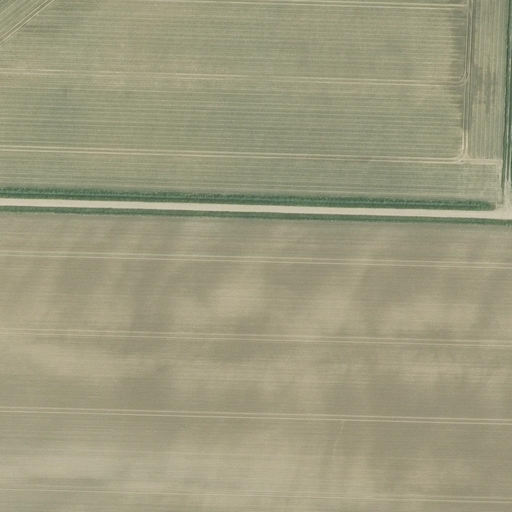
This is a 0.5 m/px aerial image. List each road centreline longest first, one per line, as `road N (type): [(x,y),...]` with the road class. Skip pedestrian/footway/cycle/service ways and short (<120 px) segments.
road 1 (track): [(0,203),(505,213)]
road 2 (track): [(505,213),(511,0)]
